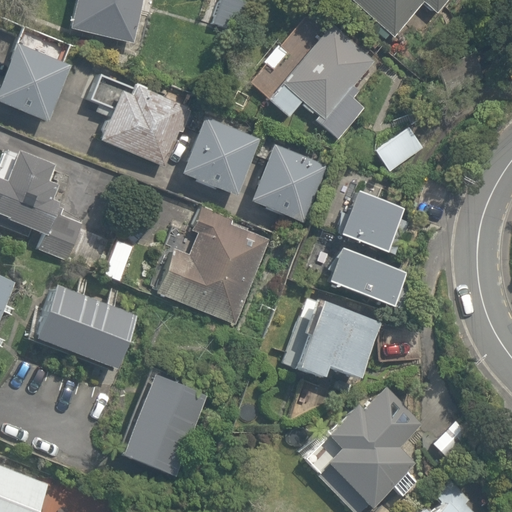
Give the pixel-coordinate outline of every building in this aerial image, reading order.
[(125,42),(132,0),(61,0),(56,31),(125,42)] [(343,0),(383,38),(417,2),(429,13),(441,0),(343,0)] [(367,60),(313,20),(288,53),(268,38),(233,84),(281,121),(291,108),(334,141),(361,107),(342,92),(367,60)] [(59,61),(0,36),(0,108),(33,123),(59,61)] [(179,104),(118,77),(112,90),(108,88),(88,134),(153,163),(179,104)] [(185,110),(154,184),(171,191),(178,174),(220,193),(245,135),(185,110)] [(417,146),(397,122),(362,151),(382,175),(417,146)] [(258,141),(229,215),(242,220),(249,201),(298,220),(319,165),(258,141)] [(0,221),(67,248),(76,225),(38,210),(48,182),(32,176),(38,161),(0,146),(0,221)] [(383,204),(332,185),(315,229),(366,248),(383,204)] [(263,241),(190,211),(157,292),(230,322),(263,241)] [(110,281),(126,242),(106,234),(90,272),(110,281)] [(386,272),(306,238),(292,270),(372,305),(386,272)] [(117,317),(33,284),(15,330),(99,363),(117,317)] [(371,336),(305,309),(278,375),(311,388),(317,374),(349,388),(371,336)] [(156,473),(186,392),(129,371),(99,452),(156,473)] [(326,470),(351,504),(379,484),(387,495),(409,479),(398,464),(406,459),(382,426),(372,432),(350,402),(314,428),(326,445),(304,460),(317,477),(326,470)] [(13,511),(30,475),(0,462),(0,511),(13,511)] [(470,511),(444,480),(404,511),(470,511)]
